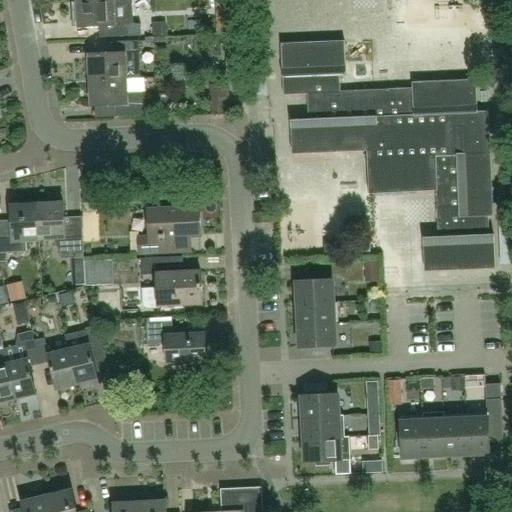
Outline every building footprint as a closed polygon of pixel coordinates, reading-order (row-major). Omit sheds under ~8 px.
[(101,0),(78,1),(78,4),(72,4),(73,23),(79,22),(79,27),(104,26),(105,37),(130,36),(129,25),(134,25),(132,0),(101,0)] [(492,214),(489,152),(488,111),(476,112),(475,80),(411,83),(411,88),(335,92),(335,81),(345,81),(343,41),(280,44),(282,95),(314,94),(315,119),(290,120),(292,154),(367,151),(369,194),(436,191),(438,237),(423,237),(424,270),(496,267),(494,233),(489,233),(488,215),(492,214)] [(116,55),(91,56),(92,81),(128,79),(141,79),(139,42),(116,43),(116,55)] [(10,72),(0,74),(0,85),(12,82),(10,72)] [(142,92),(128,92),(128,79),(92,81),(93,107),(117,106),(118,116),(143,115),(142,92)] [(268,79),(256,79),(257,97),(268,97),(268,79)] [(211,114),(228,113),(227,92),(210,93),(211,114)] [(293,110),(313,109),(313,94),(292,95),(293,110)] [(268,202),(270,222),(298,220),(296,200),(268,202)] [(0,252),(26,252),(26,241),(39,241),(37,204),(11,205),(11,221),(0,220),(0,252)] [(37,204),(39,241),(53,240),(53,244),(62,259),(82,259),(81,229),(63,229),(62,204),(37,204)] [(176,238),(198,236),(196,209),(150,211),(151,238),(137,239),(138,254),(177,252),(176,238)] [(346,241),(346,253),(371,252),(370,240),(346,241)] [(159,306),(202,304),(200,272),(170,274),(169,258),(140,259),(141,276),(156,275),(157,288),(141,289),(143,310),(159,309),(159,306)] [(94,262),(86,263),(87,287),(95,286),(94,262)] [(298,304),(334,302),(333,280),(297,282),(298,304)] [(30,302),(26,283),(11,286),(16,305),(30,302)] [(299,326),(317,325),(335,324),(334,302),(298,304),(299,326)] [(167,365),(205,362),(203,335),(173,337),(172,322),(146,324),(147,346),(166,345),(167,365)] [(300,348),(336,346),(335,324),(317,325),(299,326),(300,348)] [(69,350),(77,386),(97,381),(90,352),(102,350),(96,326),(85,329),(85,331),(65,336),(69,350)] [(3,351),(15,400),(36,395),(29,368),(40,365),(34,342),(31,332),(18,335),(17,347),(3,351)] [(34,342),(40,365),(50,363),(57,391),(77,386),(69,350),(48,355),(44,340),(34,342)] [(0,404),(15,400),(3,351),(0,351),(0,404)] [(422,380),(423,389),(434,388),(434,380),(422,380)] [(487,413),(467,414),(469,455),(489,454),(491,454),(490,443),(504,443),(502,400),(501,384),(486,384),(487,401),(487,413)] [(304,419),(344,417),(344,416),(339,417),(338,395),(303,396),(304,419)] [(369,415),(379,414),(379,402),(368,403),(369,415)] [(423,416),(424,457),(447,456),(445,415),(444,412),(423,413),(423,416)] [(379,414),(369,415),(370,427),(380,426),(379,414)] [(469,455),(467,414),(445,415),(447,456),(469,455)] [(424,457),(423,416),(401,417),(401,433),(398,433),(398,447),(402,447),(402,458),(424,457)] [(305,441),(350,439),(350,438),(345,438),(344,417),(304,419),(305,441)] [(369,450),(379,450),(379,436),(369,436),(369,450)] [(350,439),(305,441),(305,463),(316,462),(317,466),(330,466),(330,462),(337,462),(337,476),(351,475),(351,461),(350,439)] [(52,496),(46,498),(49,511),(89,511),(89,510),(80,511),(76,511),(71,491),(68,492),(67,490),(51,494),(52,496)] [(259,511),(259,491),(222,492),(222,511),(259,511)] [(22,511),(49,511),(46,498),(39,500),(38,497),(22,501),(23,504),(20,504),(22,511)] [(138,503),(138,511),(164,511),(165,502),(138,503)] [(138,511),(138,503),(113,504),(113,511),(138,511)]
